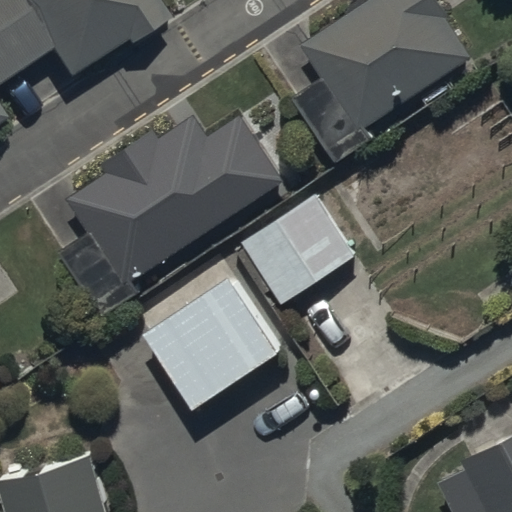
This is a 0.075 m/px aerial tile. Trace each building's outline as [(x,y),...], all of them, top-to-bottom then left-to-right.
[(0,0),(0,124),(7,119),(0,109),(0,86),(51,51),(71,80),(126,43),(129,48),(169,21),(154,0),(0,0)] [(375,138),(368,128),(477,59),(439,0),(371,0),(303,44),(325,79),(296,98),(337,163),(375,138)] [(73,196),(129,285),(243,213),(187,124),(73,196)] [(439,126),(350,182),(405,272),(436,252),(467,301),(502,279),(447,189),(469,175),(439,126)] [(265,296),(275,290),(285,306),(358,259),(317,196),(244,243),(250,253),(241,259),(265,296)] [(147,333),(198,411),(284,355),(233,277),(147,333)] [(131,339),(102,359),(148,426),(177,406),(131,339)] [(511,511),(511,438),(467,461),(471,469),(444,483),(458,511),(511,511)] [(109,511),(94,455),(0,480),(0,481),(8,511),(109,511)]
